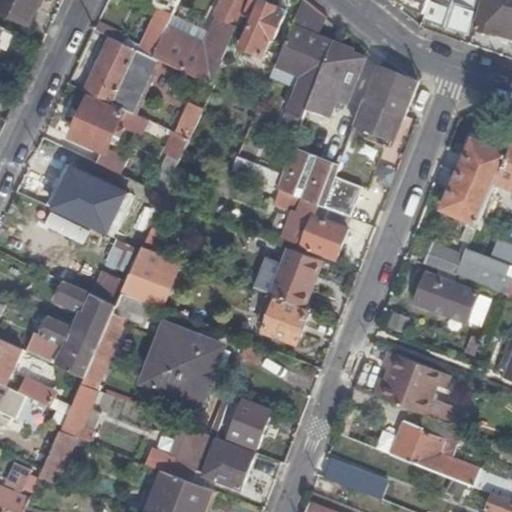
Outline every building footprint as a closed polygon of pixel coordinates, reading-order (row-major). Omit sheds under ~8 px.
[(0,0),(0,14),(28,28),(41,0),(0,0)] [(251,0),(223,0),(215,17),(219,19),(206,46),(168,29),(162,41),(154,58),(159,60),(214,85),(235,37),(251,0)] [(286,12),(259,0),(251,0),(235,37),(244,40),(241,48),(263,56),(270,40),(274,41),(286,12)] [(317,37),(326,16),(306,0),(302,0),(290,27),(293,28),(317,37)] [(404,0),(403,4),(426,13),(431,0),(404,0)] [(435,0),(429,20),(467,34),(478,0),(435,0)] [(486,0),(479,28),(511,38),(511,0),(503,0),(503,1),(498,0),(486,0)] [(162,41),(168,29),(174,17),(162,11),(150,36),(162,41)] [(331,46),(332,44),(317,37),(293,28),(277,67),(303,77),(298,88),(289,112),(304,118),(307,110),(331,46)] [(134,116),(159,60),(154,58),(111,39),(86,93),(133,115),(134,116)] [(365,59),(331,46),(307,110),(330,119),(336,100),(340,91),(352,95),(365,59)] [(277,67),(274,66),(270,78),(298,88),(303,77),(277,67)] [(366,102),(363,101),(354,125),(376,133),(385,109),(404,116),(417,83),(379,67),(366,102)] [(340,91),(336,100),(349,105),(352,95),(340,91)] [(110,145),(114,134),(118,125),(123,114),(90,100),(71,138),(92,148),(96,138),(110,145)] [(179,127),(193,133),(203,110),(190,104),(179,127)] [(395,140),(404,116),(385,109),(376,133),(395,140)] [(280,133),(297,139),(304,118),(289,112),(280,133)] [(134,116),(133,115),(128,126),(143,134),(149,123),(134,116)] [(118,125),(114,134),(122,137),(125,128),(118,125)] [(166,196),(184,155),(189,142),(174,135),(151,189),(159,193),(166,196)] [(495,185),(508,156),(473,141),(443,211),(477,226),(495,185)] [(511,146),(508,156),(495,185),(511,191),(511,146)] [(324,208),(331,188),(340,165),(293,148),(277,190),(288,194),(306,201),(308,202),(324,208)] [(104,149),(97,164),(121,175),(128,160),(104,149)] [(231,173),(272,188),(278,175),(236,159),(231,173)] [(324,208),(351,218),(356,204),(337,196),(338,191),(331,188),(324,208)] [(141,232),(134,249),(141,252),(143,247),(148,235),(146,234),(157,208),(160,209),(164,200),(166,196),(159,193),(153,205),(125,193),(113,219),(106,216),(105,218),(96,221),(93,226),(113,235),(119,222),(141,232)] [(304,207),(306,201),(288,194),(284,205),(300,210),(304,207)] [(347,229),(351,218),(324,208),(308,202),(304,214),(347,229)] [(348,230),(347,229),(304,214),(300,222),(310,226),(302,246),(337,259),(348,230)] [(16,254),(51,270),(69,234),(52,226),(45,239),(33,234),(31,238),(25,235),(16,254)] [(162,232),(152,227),(148,235),(143,247),(154,251),(162,232)] [(134,249),(116,241),(106,262),(122,269),(131,273),(141,252),(134,249)] [(423,265),(454,277),(463,257),(432,243),(423,265)] [(143,247),(141,252),(131,273),(130,275),(147,282),(157,259),(164,262),(166,256),(154,251),(143,247)] [(303,308),(322,261),(289,249),(271,296),(303,308)] [(454,277),(500,295),(505,297),(511,278),(511,270),(466,252),(463,257),(454,277)] [(64,267),(58,280),(66,283),(75,287),(78,281),(74,279),(77,273),(64,267)] [(131,273),(122,269),(107,302),(117,306),(122,294),(130,275),(131,273)] [(149,282),(147,282),(130,275),(122,294),(141,301),(149,282)] [(469,324),(479,297),(428,276),(417,305),(468,325),(469,324)] [(141,301),(155,306),(162,288),(149,282),(141,301)] [(75,287),(66,283),(58,301),(85,313),(86,311),(95,315),(86,334),(49,318),(41,336),(36,335),(27,353),(84,379),(117,306),(107,302),(75,287)] [(250,305),(264,310),(270,296),(256,290),(250,305)] [(91,389),(95,391),(116,344),(122,347),(136,316),(156,323),(162,309),(155,306),(141,301),(122,294),(117,306),(84,379),(82,385),(91,389)] [(299,344),(311,311),(303,308),(271,296),(270,296),(264,310),(262,317),(269,320),(265,331),(299,344)] [(491,302),(479,297),(469,324),(480,329),(491,302)] [(394,313),(389,328),(403,333),(408,319),(394,313)] [(199,402),(221,348),(167,328),(147,382),(199,402)] [(0,384),(6,387),(24,351),(0,339),(0,384)] [(259,365),(266,353),(250,343),(243,356),(259,365)] [(511,349),(508,348),(497,374),(511,380),(511,349)] [(381,379),(374,398),(425,417),(432,399),(436,387),(445,390),(450,376),(389,352),(384,366),(390,369),(385,380),(381,379)] [(29,383),(23,395),(51,408),(57,395),(45,390),(38,387),(29,383)] [(6,387),(0,384),(0,406),(9,389),(6,387)] [(78,419),(91,389),(82,385),(68,415),(78,419)] [(432,399),(425,417),(455,429),(462,410),(432,399)] [(257,450),(272,412),(243,401),(237,417),(230,414),(227,421),(234,423),(229,439),(257,450)] [(81,421),(78,419),(68,415),(68,416),(62,431),(74,436),(81,421)] [(404,423),(392,456),(475,488),(481,472),(439,455),(445,441),(422,432),(423,430),(404,423)] [(152,450),(146,465),(159,470),(165,472),(193,483),(197,472),(218,480),(218,483),(241,492),(255,455),(217,441),(217,439),(188,429),(176,459),(152,450)] [(78,438),(74,436),(62,431),(44,471),(41,478),(57,485),(78,438)] [(331,462),(324,480),(381,502),(387,484),(331,462)] [(150,511),(165,472),(159,470),(143,511),(150,511)] [(150,511),(205,511),(213,491),(193,483),(165,472),(150,511)] [(0,505),(16,511),(25,511),(31,500),(0,487),(0,505)] [(205,511),(211,511),(219,493),(213,491),(205,511)] [(511,511),(511,502),(494,495),(487,511),(511,511)]
